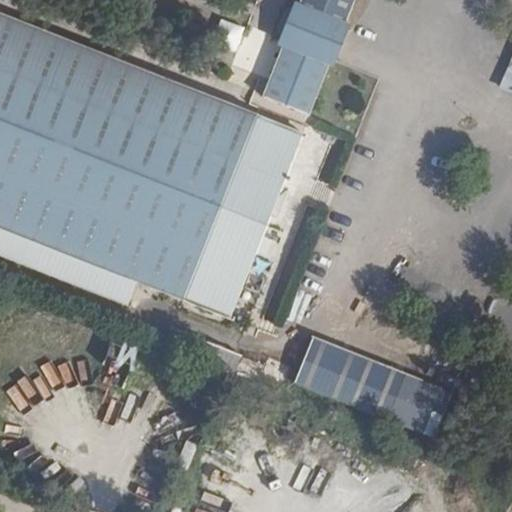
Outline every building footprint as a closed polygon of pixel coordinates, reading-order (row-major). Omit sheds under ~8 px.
[(355,0),(301,0),(300,4),(347,22),(355,0)] [(347,22),(300,4),(295,2),(277,46),(283,48),(328,66),(334,68),(351,24),(347,22)] [(0,227),(184,301),(258,115),(0,13),(0,227)] [(228,63),(244,28),(224,19),(208,55),(228,63)] [(328,66),(283,48),(263,96),(308,114),(328,66)] [(511,55),(500,89),(511,93),(511,55)] [(305,134),(258,115),(184,301),(231,319),(305,134)] [(386,420),(405,372),(311,335),(291,383),(386,420)] [(125,381),(144,387),(156,350),(114,337),(100,383),(123,390),(125,381)] [(217,508),(222,497),(200,487),(194,499),(217,508)]
